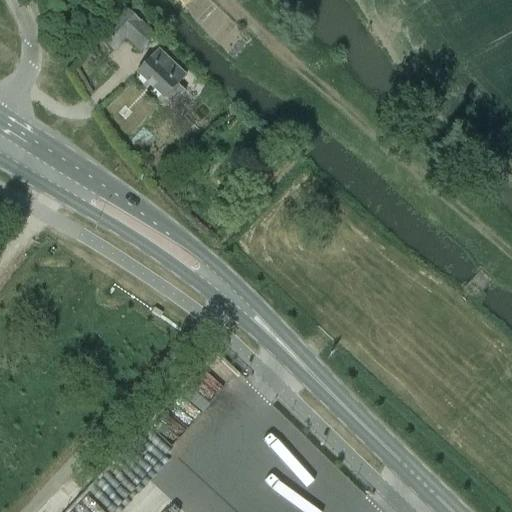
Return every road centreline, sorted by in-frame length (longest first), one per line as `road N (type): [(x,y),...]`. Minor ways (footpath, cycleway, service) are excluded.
road 1 (track): [(274,49),(511,256)]
road 2 (secondary): [(452,511),(227,294)]
road 3 (secondary): [(227,294),(178,233),(2,114)]
road 4 (secondary): [(0,163),(227,294)]
road 5 (unclassified): [(16,0),(31,55),(2,114)]
